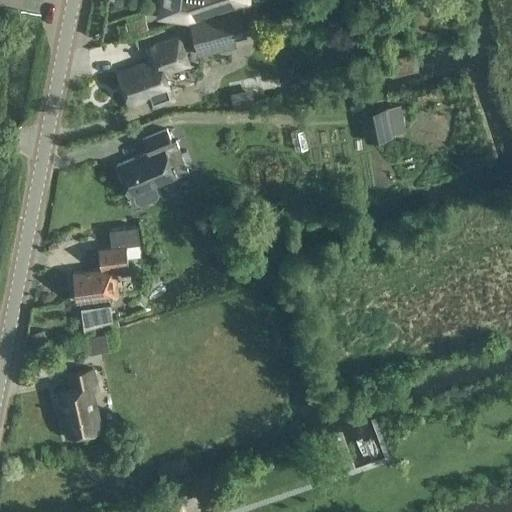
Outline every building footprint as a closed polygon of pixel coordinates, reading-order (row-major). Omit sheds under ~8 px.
[(159,0),(161,0),(159,15),(189,18),(189,15),(196,16),(245,0),(159,0)] [(423,0),(429,15),(447,9),(443,0),(423,0)] [(190,27),(195,50),(197,56),(235,46),(234,39),(246,35),(239,12),(220,18),(190,27)] [(143,22),(125,28),(129,39),(147,33),(143,22)] [(117,72),(128,104),(148,98),(150,106),(173,98),(164,73),(188,64),(178,36),(145,48),(150,60),(117,72)] [(387,61),(392,78),(418,71),(413,53),(387,61)] [(233,109),(254,104),(252,94),(231,99),(233,109)] [(359,112),(365,141),(392,136),(387,106),(359,112)] [(172,143),(166,129),(142,138),(147,152),(116,164),(128,196),(132,194),(134,201),(141,205),(155,199),(158,192),(155,185),(175,177),(176,178),(189,173),(176,141),(172,143)] [(112,228),(113,245),(137,243),(136,226),(112,228)] [(128,265),(126,245),(98,248),(100,268),(72,272),(76,301),(118,296),(114,267),(128,265)] [(95,383),(92,368),(67,373),(70,387),(57,390),(67,436),(100,429),(90,384),(95,383)] [(156,468),(159,480),(187,471),(184,458),(156,468)] [(146,511),(186,511),(182,499),(146,511)]
